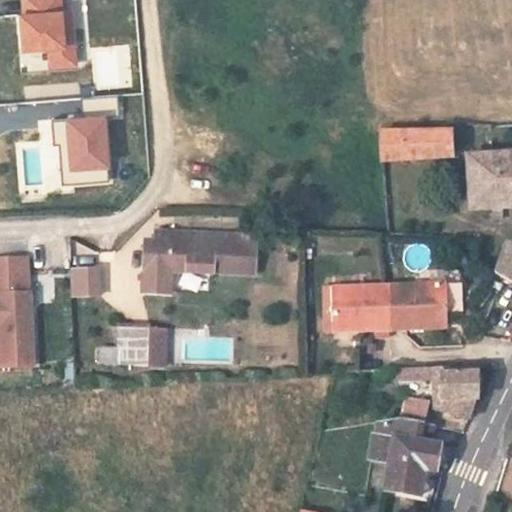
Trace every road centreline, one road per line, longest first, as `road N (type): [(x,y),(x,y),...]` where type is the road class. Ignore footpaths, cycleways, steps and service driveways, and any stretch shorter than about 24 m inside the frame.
road 1 (residential): [(0,229),(117,224),(143,206),(164,151),(150,0)]
road 2 (unclassified): [(454,511),(474,439),(511,371)]
